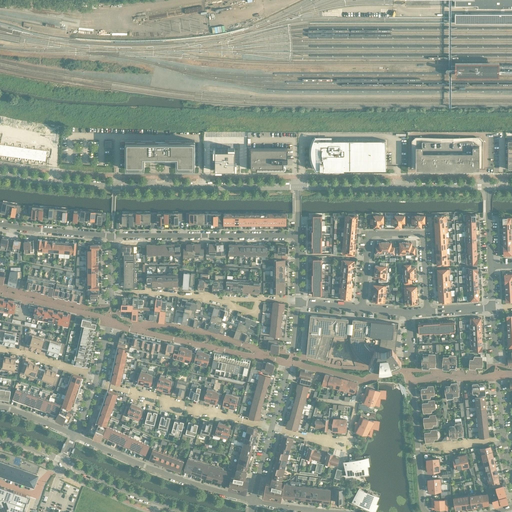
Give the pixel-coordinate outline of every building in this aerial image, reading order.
[(511,0),(454,0),(455,3),(455,7),(478,7),(478,9),(511,9),(511,7),(511,6),(511,0)] [(511,13),(455,14),(455,20),(455,23),(511,22),(511,13)] [(455,65),(451,65),(451,68),(451,70),(451,72),(455,72),(455,75),(455,76),(455,77),(482,77),(495,76),(498,76),(498,75),(498,73),(498,72),(502,72),(511,72),(511,65),(502,65),(498,65),(498,63),(498,61),(455,61),(455,63),(455,65)] [(384,140),(314,140),(314,139),(314,138),(315,137),(314,138),(313,140),(313,141),(312,143),(312,144),(312,146),(311,147),(311,149),(311,150),(311,152),(311,153),(311,155),(311,157),(312,159),(312,162),(313,164),(314,166),(315,168),(317,170),(319,168),(320,168),(320,170),(323,170),(323,169),(325,169),(325,170),(386,170),(386,140),(384,140)] [(176,168),(195,168),(195,140),(125,140),(125,168),(144,168),(144,157),(155,157),(155,156),(158,156),(158,157),(159,157),(159,158),(160,158),(161,158),(161,157),(162,157),(162,156),(165,156),(165,157),(176,157),(176,168)] [(415,141),(415,151),(415,169),(422,169),(422,170),(473,170),(473,169),(479,169),(479,141),(415,141)] [(0,155),(45,162),(46,156),(48,156),(49,152),(46,151),(47,151),(0,145),(0,155)] [(287,162),(287,148),(251,148),(250,169),(253,169),(253,170),(283,170),(284,170),(284,169),(285,169),(285,168),(285,167),(285,166),(284,166),(283,165),(283,162),(287,162)] [(235,164),(235,151),(235,149),(215,149),(215,152),(215,153),(215,155),(215,167),(215,169),(222,169),(228,169),(235,169),(235,166),(235,165),(235,164)] [(8,214),(10,203),(7,203),(3,202),(0,201),(0,209),(1,210),(1,213),(5,214),(5,213),(8,214)] [(13,204),(10,203),(8,214),(11,214),(11,215),(14,215),(15,215),(16,212),(19,213),(20,205),(17,205),(17,204),(13,204)] [(38,218),(39,207),(36,207),(36,206),(33,206),(32,206),(29,206),(28,214),(32,214),(31,217),(32,217),(36,217),(38,217),(38,218)] [(60,208),(59,220),(59,219),(62,219),(62,220),(66,220),(67,216),(67,209),(63,209),(60,209),(60,208)] [(80,221),(81,210),(78,210),(75,210),(74,210),(70,209),(70,217),(73,218),(73,221),(74,221),(74,220),(77,221),(77,220),(80,221)] [(94,216),(94,222),(97,222),(101,223),(101,220),(105,220),(106,212),(102,212),(101,212),(98,212),(95,212),(95,211),(94,216)] [(150,224),(150,223),(150,221),(154,221),(154,213),(150,213),(146,213),(143,213),(143,224),(143,223),(146,223),(146,224),(150,224)] [(164,223),(164,224),(164,213),(161,213),(157,213),(154,213),(154,221),(154,223),(157,223),(157,224),(158,224),(161,224),(161,223),(164,223)] [(171,213),(171,216),(171,224),(171,223),(174,223),(174,224),(178,224),(178,221),(182,221),(182,218),(182,213),(178,213),(174,213),(171,213)] [(196,224),(197,224),(196,213),(193,213),(189,213),(186,213),(186,218),(186,221),(189,221),(189,224),(190,224),(193,224),(193,223),(196,223),(196,224)] [(210,213),(210,216),(210,224),(211,224),(211,223),(213,223),(213,224),(217,224),(217,221),(221,221),(221,213),(218,213),(217,213),(213,213),(211,213),(210,213)] [(373,224),(373,227),(380,227),(380,222),(383,222),(383,215),(373,215),(373,219),(370,219),(370,224),(373,224)] [(401,222),(404,222),(404,215),(395,215),(395,219),(391,219),(391,224),(395,224),(395,227),(401,227),(401,222)] [(415,215),(411,215),(411,219),(411,224),(415,224),(415,227),(421,227),(421,222),(424,222),(424,216),(424,215),(415,215)] [(9,250),(11,239),(8,239),(8,240),(6,239),(7,237),(2,236),(0,248),(9,250)] [(15,240),(11,239),(9,250),(18,251),(21,239),(16,239),(16,241),(14,241),(15,240)] [(34,252),(33,240),(33,241),(28,241),(28,240),(24,240),(24,252),(34,252)] [(385,255),(385,242),(379,242),(379,247),(376,247),(376,253),(379,253),(379,255),(385,255)] [(391,242),(385,242),(385,255),(394,255),(394,247),(391,247),(391,242)] [(396,255),(405,255),(405,242),(399,242),(399,247),(396,247),(396,255)] [(411,242),(405,242),(405,255),(411,255),(411,253),(415,253),(415,247),(411,247),(411,242)] [(188,258),(194,258),(194,243),(191,243),(191,244),(187,244),(187,248),(184,248),(183,259),(188,259),(188,258)] [(194,243),(194,258),(200,258),(200,259),(204,259),(204,248),(200,248),(200,244),(194,244),(194,243)] [(216,258),(216,244),(209,244),(209,248),(206,248),(206,258),(216,258)] [(216,244),(216,258),(226,257),(226,248),(222,248),(222,244),(216,244)] [(274,253),(274,256),(281,256),(281,253),(285,254),(286,246),(277,246),(276,253),(274,253)] [(281,256),(274,256),(274,265),(273,265),(272,265),(284,265),(284,259),(281,259),(281,256)] [(375,265),(374,271),(387,272),(388,266),(386,266),(386,263),(380,262),(380,266),(375,265)] [(402,274),(415,273),(415,267),(410,267),(410,264),(404,264),(404,267),(402,268),(402,274)] [(10,271),(7,285),(14,286),(14,285),(16,285),(18,277),(21,277),(21,271),(10,271)] [(387,278),(387,272),(374,271),(374,277),(379,277),(378,281),(385,281),(385,278),(387,278)] [(188,286),(189,284),(190,284),(190,285),(194,285),(195,272),(191,272),(191,274),(189,274),(189,273),(184,273),(183,282),(183,286),(188,286)] [(416,279),(415,273),(402,274),(403,283),(411,282),(411,279),(416,279)] [(198,279),(197,289),(205,290),(205,286),(208,286),(209,274),(201,274),(200,279),(198,279)] [(25,287),(31,288),(34,276),(28,275),(25,287)] [(212,290),(216,291),(219,291),(219,287),(223,288),(224,275),(215,275),(215,280),(213,280),(212,290)] [(60,296),(62,284),(57,283),(54,294),(60,296)] [(88,301),(91,301),(91,302),(91,303),(92,303),(92,304),(93,304),(94,304),(95,304),(95,303),(96,303),(96,302),(96,301),(96,300),(98,300),(98,293),(97,293),(97,289),(91,289),(91,296),(88,296),(88,301)] [(132,308),(132,302),(128,302),(128,298),(124,298),(123,305),(121,305),(121,310),(123,310),(123,311),(126,311),(126,310),(132,310),(132,308)] [(133,298),(132,302),(132,308),(138,308),(138,310),(142,310),(142,307),(140,307),(140,304),(143,304),(143,299),(138,299),(139,298),(133,298)] [(160,310),(161,299),(156,298),(156,300),(151,300),(150,304),(155,305),(155,308),(154,309),(160,310)] [(170,310),(166,310),(166,306),(171,307),(171,302),(167,302),(167,301),(161,300),(162,299),(161,299),(160,310),(166,311),(165,312),(169,312),(169,313),(170,310)] [(184,313),(184,312),(189,313),(192,301),(191,302),(187,301),(187,300),(182,299),(180,306),(181,306),(185,306),(184,311),(180,310),(180,312),(184,313)] [(20,304),(16,303),(13,302),(14,300),(11,300),(8,314),(9,312),(14,313),(15,306),(20,307),(21,304),(20,303),(20,304)] [(192,301),(189,313),(195,314),(195,313),(196,309),(200,309),(200,310),(202,303),(196,302),(196,303),(192,302),(192,301)] [(211,319),(211,318),(216,319),(220,308),(219,308),(219,309),(215,307),(215,306),(210,305),(208,311),(208,312),(208,311),(212,312),(211,317),(207,316),(207,318),(211,319)] [(33,317),(38,319),(41,307),(38,306),(37,308),(31,307),(31,306),(30,306),(29,310),(34,311),(33,317)] [(138,308),(132,308),(132,310),(132,319),(137,319),(138,318),(142,318),(142,313),(138,313),(138,310),(138,308)] [(154,309),(155,308),(151,308),(150,310),(154,311),(154,314),(149,314),(149,318),(153,319),(153,320),(159,320),(158,321),(159,321),(160,310),(154,309)] [(220,308),(216,319),(222,321),(222,320),(223,315),(227,316),(227,317),(228,317),(230,310),(224,309),(224,310),(219,309),(220,308)] [(165,312),(166,311),(160,310),(159,321),(164,322),(164,320),(169,321),(170,316),(168,316),(169,312),(165,312)] [(184,312),(184,313),(183,317),(179,317),(179,316),(178,316),(177,323),(183,324),(183,323),(187,324),(187,325),(189,313),(184,312)] [(65,314),(62,326),(68,327),(71,314),(68,313),(67,315),(65,314)] [(199,316),(199,314),(195,313),(195,314),(189,313),(187,325),(187,324),(192,325),(191,326),(197,327),(198,320),(194,320),(195,315),(199,316)] [(237,327),(237,326),(243,328),(247,316),(246,317),(242,316),(243,314),(237,313),(235,319),(239,320),(238,325),(234,323),(233,326),(237,327)] [(352,319),(352,323),(349,323),(347,322),(348,318),(310,315),(306,355),(308,355),(327,361),(328,356),(326,356),(328,349),(330,350),(334,335),(346,336),(347,332),(348,332),(350,332),(350,334),(350,335),(350,337),(350,338),(350,340),(350,341),(350,343),(351,344),(351,345),(352,347),(352,348),(353,349),(353,350),(354,352),(355,353),(356,354),(357,355),(358,356),(359,357),(360,358),(361,359),(362,360),(363,361),(364,362),(365,363),(367,364),(368,364),(370,365),(371,365),(373,366),(374,366),(375,366),(377,367),(378,367),(380,367),(382,367),(383,367),(385,367),(386,367),(388,366),(389,366),(391,366),(392,365),(393,365),(395,364),(396,364),(395,362),(400,360),(395,354),(398,323),(352,319)] [(76,323),(81,324),(82,324),(94,327),(95,327),(96,322),(91,321),(91,320),(91,319),(83,317),(76,316),(74,323),(76,323)] [(247,316),(243,328),(248,330),(248,329),(250,324),(254,326),(257,319),(251,318),(251,319),(247,317),(247,316)] [(213,331),(216,319),(211,318),(211,319),(209,323),(205,322),(203,329),(209,330),(209,329),(213,330),(213,331)] [(222,321),(216,319),(213,331),(214,330),(218,331),(217,333),(223,334),(225,327),(224,327),(220,326),(222,322),(225,323),(226,321),(222,320),(222,321)] [(239,339),(243,328),(237,326),(237,327),(235,331),(232,330),(232,329),(231,329),(229,336),(234,338),(235,337),(239,338),(239,339)] [(248,330),(243,328),(239,339),(239,338),(243,340),(243,341),(248,343),(250,336),(246,335),(248,331),(252,332),(252,330),(248,329),(248,330)] [(11,331),(2,329),(0,339),(3,340),(3,344),(8,345),(11,331)] [(20,332),(11,331),(8,345),(14,346),(15,342),(18,343),(19,337),(20,332)] [(35,350),(38,336),(29,333),(28,338),(27,343),(30,344),(29,348),(35,350)] [(126,341),(128,342),(129,337),(127,336),(127,335),(126,335),(126,334),(125,334),(125,333),(124,333),(123,333),(123,334),(122,334),(122,335),(121,335),(121,337),(119,337),(118,343),(118,344),(118,346),(124,348),(126,341)] [(47,338),(38,336),(35,350),(40,352),(41,347),(44,348),(47,338)] [(267,349),(271,350),(271,351),(278,352),(279,344),(278,344),(278,341),(279,341),(274,340),(274,337),(264,336),(263,339),(268,340),(267,349)] [(133,338),(129,337),(128,342),(132,343),(131,346),(136,348),(136,349),(136,350),(139,338),(133,337),(133,338)] [(56,341),(47,338),(44,348),(47,349),(46,353),(52,355),(56,341)] [(65,343),(56,341),(52,355),(58,357),(59,352),(62,353),(64,348),(65,343)] [(160,343),(155,341),(152,353),(158,354),(160,343)] [(170,342),(169,343),(165,342),(165,341),(164,341),(162,353),(171,355),(174,343),(170,342)] [(183,361),(186,347),(180,346),(179,351),(174,350),(173,357),(183,359),(183,361)] [(192,361),(194,353),(191,352),(191,350),(186,349),(186,347),(183,361),(189,362),(189,359),(192,360),(192,361)] [(200,363),(200,365),(203,351),(198,350),(196,355),(194,354),(194,353),(192,361),(200,363)] [(203,353),(203,351),(200,365),(206,366),(207,363),(210,364),(211,357),(208,356),(209,354),(203,353)] [(0,369),(8,370),(10,356),(4,355),(4,359),(0,359),(0,360),(0,369)] [(16,358),(10,356),(8,370),(8,371),(8,369),(13,370),(13,371),(17,372),(18,368),(19,362),(15,361),(16,358)] [(469,368),(475,368),(475,366),(481,366),(481,361),(480,361),(481,357),(474,356),(474,359),(470,359),(469,368)] [(29,376),(34,363),(28,360),(27,365),(23,363),(20,373),(29,376)] [(267,363),(263,362),(261,371),(271,374),(270,374),(271,371),(272,371),(274,363),(267,361),(267,363)] [(38,379),(41,370),(38,369),(39,365),(34,363),(29,376),(30,375),(35,377),(36,374),(39,375),(37,379),(38,379)] [(44,371),(41,370),(38,379),(47,382),(51,369),(46,367),(44,371)] [(57,371),(51,369),(47,382),(56,386),(57,382),(57,381),(59,376),(56,375),(57,371)] [(144,384),(143,386),(147,370),(141,369),(140,373),(137,373),(135,380),(138,381),(138,383),(144,384)] [(310,378),(311,372),(307,371),(308,371),(305,370),(301,369),(299,376),(301,377),(299,383),(310,386),(312,379),(310,378)] [(147,370),(143,386),(149,387),(150,382),(153,383),(155,376),(147,374),(147,370)] [(70,379),(81,383),(83,378),(72,374),(70,379)] [(157,388),(162,389),(162,391),(166,375),(160,374),(159,378),(156,378),(154,385),(157,386),(157,388)] [(260,374),(258,380),(269,383),(270,377),(260,374)] [(322,386),(327,387),(328,385),(330,376),(325,374),(322,386)] [(162,391),(168,392),(169,387),(172,388),(174,381),(165,379),(166,375),(162,391)] [(70,379),(68,384),(79,388),(81,383),(70,379)] [(187,382),(178,379),(174,394),(183,396),(187,382)] [(198,399),(199,396),(201,388),(197,387),(198,384),(192,383),(188,397),(198,399)] [(446,398),(452,397),(451,383),(451,385),(445,386),(445,390),(444,390),(444,393),(444,394),(446,394),(446,398)] [(457,383),(451,383),(452,397),(458,397),(458,390),(459,390),(459,389),(459,387),(458,387),(457,383)] [(79,388),(68,384),(66,389),(77,393),(79,388)] [(298,384),(296,389),(307,392),(308,387),(298,384)] [(477,384),(472,384),(473,389),(471,389),(471,396),(477,395),(484,394),(483,389),(484,389),(484,385),(478,385),(477,384)] [(257,385),(256,390),(266,393),(267,391),(265,390),(266,388),(257,385)] [(421,388),(422,393),(422,395),(423,395),(423,398),(430,397),(429,394),(433,394),(433,385),(427,386),(427,388),(421,388)] [(18,401),(22,390),(16,388),(13,399),(18,401)] [(205,398),(204,400),(210,401),(209,403),(213,389),(207,388),(206,391),(203,390),(201,397),(205,398)] [(374,390),(367,388),(364,394),(373,397),(380,397),(385,398),(385,391),(374,390)] [(77,393),(66,389),(64,395),(66,395),(76,399),(77,393)] [(213,389),(209,403),(215,404),(216,400),(219,400),(221,393),(213,391),(213,389)] [(305,397),(307,392),(296,389),(296,392),(297,392),(296,395),(305,397)] [(28,392),(22,390),(18,401),(24,403),(28,392)] [(103,435),(107,426),(105,425),(111,409),(113,410),(115,404),(113,404),(114,399),(116,400),(118,394),(107,390),(99,414),(100,414),(98,422),(99,422),(97,426),(92,424),(89,431),(94,433),(93,435),(100,438),(102,434),(103,435)] [(29,405),(33,394),(28,392),(24,403),(29,405)] [(228,408),(232,394),(226,393),(225,395),(222,395),(220,402),(223,403),(223,405),(229,406),(228,408)] [(379,406),(380,397),(373,397),(364,394),(362,393),(362,402),(370,403),(379,406)] [(34,407),(38,396),(33,394),(29,405),(34,407)] [(240,396),(232,394),(228,408),(234,409),(235,404),(238,405),(240,396)] [(76,399),(66,395),(63,405),(60,404),(57,413),(58,414),(56,418),(63,421),(64,419),(69,421),(72,414),(67,412),(69,408),(70,408),(73,400),(74,401),(75,401),(76,399)] [(40,409),(44,398),(38,396),(34,407),(40,409)] [(263,398),(254,396),(253,401),(263,404),(264,401),(262,401),(263,398)] [(45,411),(49,400),(44,398),(40,409),(45,411)] [(51,413),(54,402),(49,400),(45,411),(51,413)] [(294,403),(294,405),(303,408),(304,403),(294,400),(293,402),(294,403)] [(424,412),(431,411),(430,408),(435,408),(434,400),(423,400),(423,402),(422,403),(423,407),(423,409),(424,409),(424,412)] [(57,413),(60,404),(54,402),(51,413),(56,414),(57,413)] [(124,415),(132,418),(137,405),(132,403),(130,407),(127,406),(124,415)] [(137,405),(132,418),(138,420),(139,417),(142,418),(144,411),(141,410),(142,408),(137,406),(137,405)] [(260,411),(260,408),(251,406),(250,411),(261,414),(261,412),(260,411)] [(148,410),(148,411),(144,424),(154,427),(157,412),(148,410)] [(300,418),(301,413),(291,410),(290,413),(292,413),(291,416),(300,418)] [(259,420),(261,414),(250,411),(249,417),(259,420)] [(424,417),(424,424),(425,424),(425,427),(432,426),(438,426),(437,419),(435,419),(435,414),(430,415),(430,417),(424,417)] [(158,429),(167,431),(171,417),(161,415),(158,429)] [(331,430),(338,431),(340,419),(340,417),(334,417),(333,424),(331,430)] [(360,417),(358,423),(366,427),(373,428),(378,428),(379,421),(368,420),(360,417)] [(461,418),(455,419),(455,421),(456,437),(457,437),(457,435),(462,435),(462,430),(463,430),(463,428),(463,427),(462,427),(461,421),(461,418)] [(174,419),(171,434),(180,436),(184,422),(174,419)] [(347,419),(340,419),(338,431),(338,432),(344,433),(345,425),(347,419)] [(209,435),(212,424),(212,423),(203,420),(199,435),(205,436),(206,434),(209,435)] [(189,421),(185,435),(194,437),(198,423),(189,421)] [(297,429),(298,423),(288,421),(286,426),(297,429)] [(450,430),(448,430),(448,431),(449,431),(449,434),(450,433),(450,438),(456,437),(455,421),(455,425),(449,426),(450,430)] [(212,435),(221,437),(224,423),(219,422),(217,427),(214,426),(212,435)] [(356,422),(354,431),(362,432),(371,436),(373,428),(366,427),(358,423),(356,422)] [(225,423),(224,423),(221,437),(227,439),(227,436),(230,436),(232,429),(229,428),(230,426),(224,425),(225,423)] [(108,439),(112,428),(107,426),(103,435),(102,436),(108,439)] [(113,441),(118,430),(119,428),(113,426),(112,428),(108,439),(113,441)] [(245,431),(246,432),(256,434),(256,432),(257,432),(258,429),(254,427),(253,428),(246,426),(245,431)] [(425,432),(425,436),(425,438),(426,438),(426,441),(433,441),(433,438),(437,437),(436,429),(431,429),(431,431),(425,432)] [(118,430),(113,441),(118,443),(123,433),(118,430)] [(123,433),(118,443),(123,446),(128,435),(123,433)] [(128,435),(123,446),(129,448),(133,437),(134,436),(129,433),(128,435)] [(282,439),(282,441),(291,443),(293,438),(287,437),(287,436),(283,435),(282,439)] [(133,437),(129,448),(134,450),(138,440),(133,437)] [(138,440),(134,450),(139,453),(144,442),(138,440)] [(144,455),(145,454),(149,445),(144,442),(139,453),(144,455)] [(307,454),(306,457),(311,459),(312,458),(311,458),(314,450),(314,449),(309,447),(308,451),(307,451),(306,454),(307,454)] [(149,458),(154,460),(158,451),(153,449),(149,458)] [(320,452),(314,450),(311,458),(312,458),(318,460),(320,452)] [(163,452),(158,451),(154,460),(160,462),(163,452)] [(168,454),(163,452),(160,462),(165,464),(168,454)] [(325,459),(324,463),(330,464),(332,455),(333,455),(333,454),(327,452),(326,456),(325,459)] [(173,456),(168,454),(165,464),(170,466),(173,456)] [(459,454),(459,455),(462,469),(468,467),(466,460),(466,454),(459,456),(459,454)] [(339,457),(333,455),(332,455),(330,464),(337,465),(339,457)] [(462,469),(459,455),(453,456),(455,463),(455,469),(462,468),(462,469)] [(178,458),(173,456),(170,466),(175,468),(178,458)] [(194,458),(189,456),(188,458),(184,470),(187,470),(187,471),(190,472),(194,458)] [(285,464),(287,459),(278,457),(278,456),(277,456),(276,459),(277,460),(276,462),(285,464)] [(349,460),(349,466),(350,466),(350,468),(364,466),(367,465),(366,458),(363,459),(363,456),(355,457),(355,460),(349,460)] [(184,460),(178,458),(175,468),(180,470),(184,460)] [(193,472),(196,473),(200,460),(194,458),(190,472),(193,473),(193,472)] [(205,462),(200,460),(196,473),(198,474),(201,475),(205,462)] [(37,478),(36,477),(37,474),(0,461),(0,474),(34,486),(37,478)] [(204,476),(207,476),(211,463),(205,462),(201,475),(204,476)] [(216,465),(211,463),(207,476),(209,477),(209,478),(212,479),(216,465)] [(215,479),(218,480),(222,467),(216,465),(212,479),(215,480),(215,479)] [(361,474),(363,473),(365,473),(364,466),(350,468),(350,466),(349,466),(346,467),(347,475),(355,474),(356,476),(361,475),(361,474)] [(219,481),(223,482),(227,468),(222,467),(218,480),(220,480),(219,481)] [(283,475),(284,470),(275,467),(274,467),(273,470),(274,470),(273,472),(283,475)] [(230,477),(231,475),(232,473),(233,470),(232,470),(227,468),(223,482),(226,483),(226,482),(229,483),(230,477)] [(235,476),(231,475),(230,477),(229,483),(228,487),(235,489),(235,490),(240,491),(240,490),(244,491),(244,492),(246,492),(247,488),(246,487),(248,479),(244,478),(246,471),(237,468),(235,476)] [(280,486),(281,480),(272,477),(270,484),(266,483),(264,491),(263,491),(262,496),(265,496),(265,495),(269,496),(269,497),(273,498),(273,497),(280,499),(281,495),(283,496),(284,487),(280,486)] [(0,511),(24,511),(25,511),(23,511),(27,502),(28,502),(28,503),(30,497),(15,491),(15,492),(10,490),(5,488),(0,486),(0,511)] [(346,504),(345,493),(341,493),(341,490),(337,490),(338,487),(333,487),(332,496),(336,496),(336,502),(340,502),(340,505),(346,504)] [(367,492),(359,489),(355,497),(359,498),(359,497),(373,502),(376,496),(371,494),(372,493),(367,491),(367,492)] [(359,498),(356,506),(369,511),(370,509),(373,510),(376,503),(373,502),(359,497),(359,498)] [(437,500),(432,498),(432,508),(441,508),(447,509),(446,500),(437,500)]
